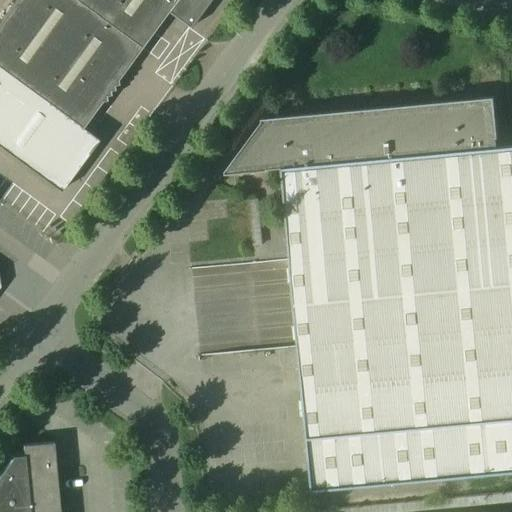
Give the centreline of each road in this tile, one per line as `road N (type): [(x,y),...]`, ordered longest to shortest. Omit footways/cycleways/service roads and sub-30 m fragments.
road 1 (unclassified): [(35,334),(278,0)]
road 2 (unclassified): [(167,511),(151,424),(35,334)]
